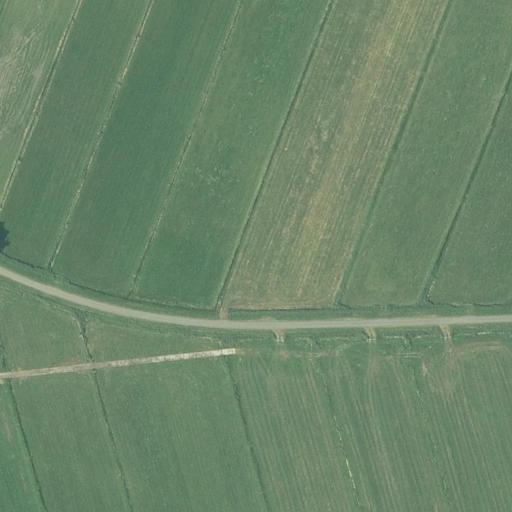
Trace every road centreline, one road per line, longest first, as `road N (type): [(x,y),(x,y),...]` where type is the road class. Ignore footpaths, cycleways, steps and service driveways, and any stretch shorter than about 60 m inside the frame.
road 1 (unclassified): [(511,318),(208,323),(88,303),(0,270)]
road 2 (track): [(223,354),(0,379)]
